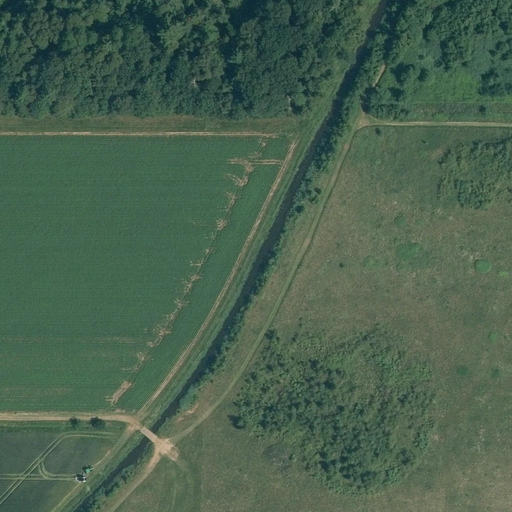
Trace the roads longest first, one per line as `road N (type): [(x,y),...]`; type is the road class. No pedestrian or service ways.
road 1 (track): [(112,511),(242,373),(290,283),(360,115)]
road 2 (track): [(0,419),(131,420),(169,451)]
road 3 (track): [(360,115),(511,116)]
road 4 (track): [(360,115),(405,0)]
